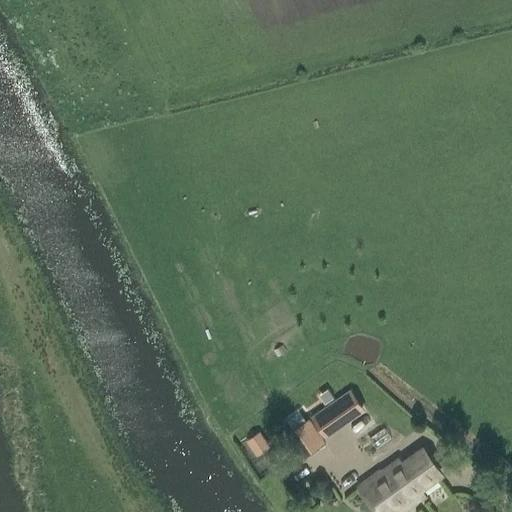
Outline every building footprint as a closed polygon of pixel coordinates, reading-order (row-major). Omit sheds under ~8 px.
[(330,402),(335,398),(329,390),(324,393),(330,402)] [(327,444),(309,419),(285,437),(303,461),(327,444)] [(261,454),(273,446),(263,430),(250,438),(261,454)] [(276,474),(286,467),(275,450),(264,458),(276,474)] [(361,490),(375,511),(398,511),(425,495),(422,491),(442,478),(424,451),(400,467),(398,465),(361,490)]
